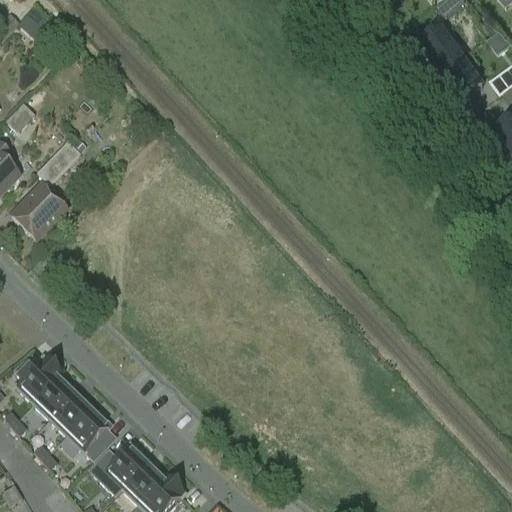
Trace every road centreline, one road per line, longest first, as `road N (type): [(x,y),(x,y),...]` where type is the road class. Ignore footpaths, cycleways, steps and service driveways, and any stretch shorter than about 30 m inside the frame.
road 1 (residential): [(251,511),(0,275)]
road 2 (residential): [(511,246),(387,73),(322,0)]
